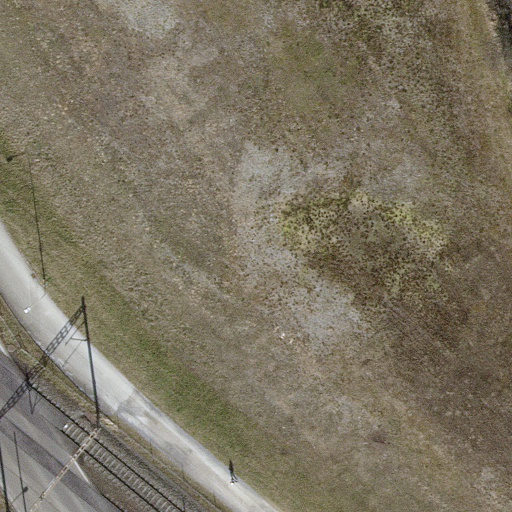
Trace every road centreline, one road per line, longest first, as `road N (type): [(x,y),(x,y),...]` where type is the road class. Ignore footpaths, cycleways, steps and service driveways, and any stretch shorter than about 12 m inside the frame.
road 1 (track): [(53,345),(254,511)]
road 2 (secondary): [(63,511),(0,409)]
